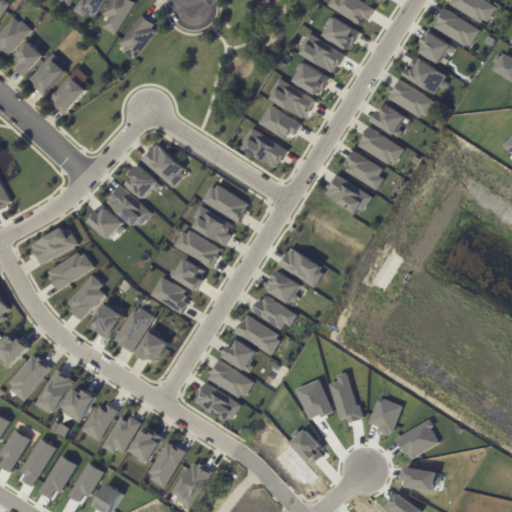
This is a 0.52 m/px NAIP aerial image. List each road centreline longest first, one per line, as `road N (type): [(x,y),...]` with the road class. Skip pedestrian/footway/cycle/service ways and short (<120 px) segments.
road 1 (residential): [(159,404),(416,0)]
road 2 (residential): [(0,244),(43,324),(252,464),(297,511)]
road 3 (residential): [(0,238),(71,200),(151,112),(288,200)]
road 4 (residential): [(0,97),(89,180)]
